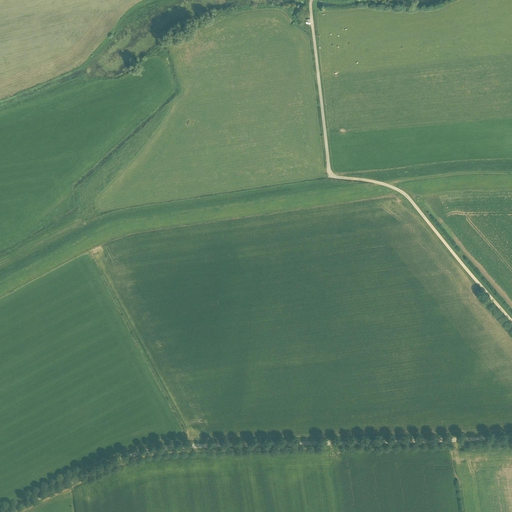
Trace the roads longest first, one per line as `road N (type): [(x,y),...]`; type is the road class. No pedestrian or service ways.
road 1 (unclassified): [(12,511),(160,449),(511,439)]
road 2 (unclassified): [(312,0),(331,176),(404,193),(511,320)]
road 3 (track): [(391,187),(511,172)]
